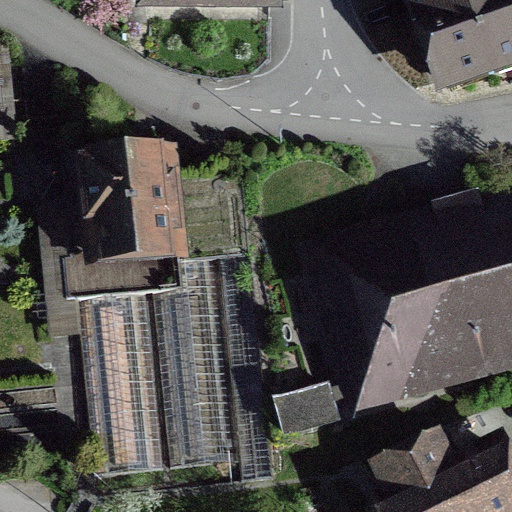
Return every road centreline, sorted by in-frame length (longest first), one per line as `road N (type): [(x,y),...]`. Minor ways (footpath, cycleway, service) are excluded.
road 1 (residential): [(314,121),(194,115),(0,11)]
road 2 (residential): [(511,126),(394,135),(314,121)]
road 3 (residential): [(314,0),(314,121)]
